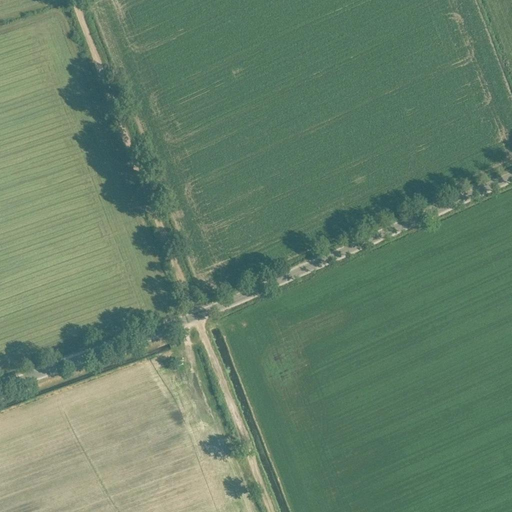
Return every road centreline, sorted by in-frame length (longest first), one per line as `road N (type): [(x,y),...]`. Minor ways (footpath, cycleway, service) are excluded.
road 1 (unclassified): [(0,387),(165,327),(511,174)]
road 2 (track): [(270,511),(73,0)]
